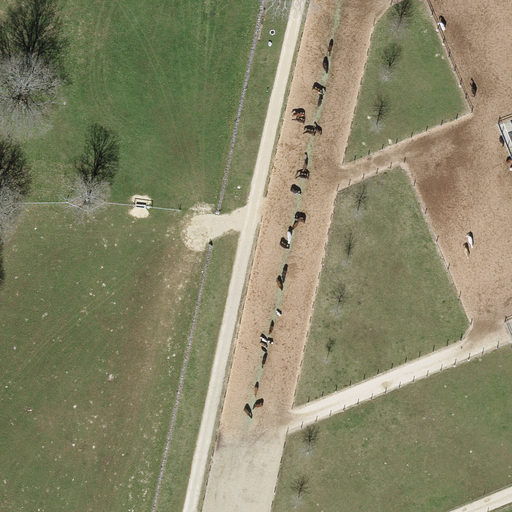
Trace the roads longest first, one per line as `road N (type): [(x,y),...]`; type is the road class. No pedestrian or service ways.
road 1 (track): [(301,0),(193,511)]
road 2 (track): [(511,337),(204,460)]
road 3 (track): [(482,125),(203,237)]
